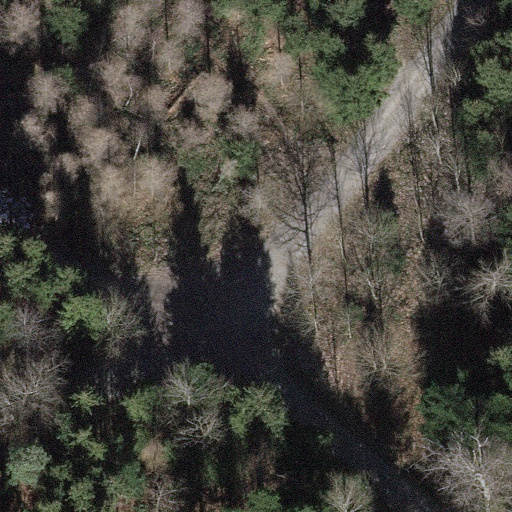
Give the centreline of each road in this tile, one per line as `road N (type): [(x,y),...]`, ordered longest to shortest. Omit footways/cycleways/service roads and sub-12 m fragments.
road 1 (track): [(0,403),(148,363),(208,328),(393,132),(480,0)]
road 2 (track): [(427,511),(208,328),(0,242)]
